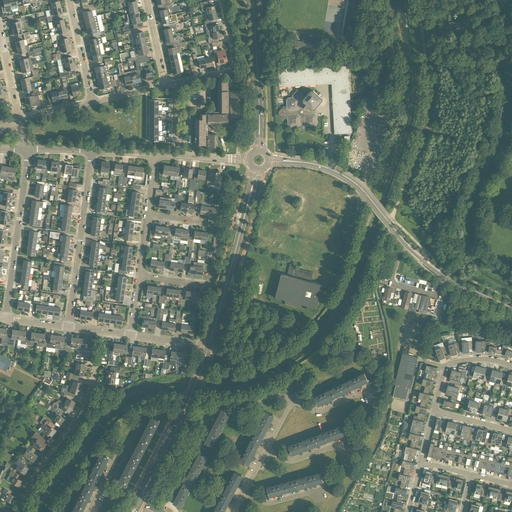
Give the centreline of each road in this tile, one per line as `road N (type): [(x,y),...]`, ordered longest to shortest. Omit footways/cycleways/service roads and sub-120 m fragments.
road 1 (track): [(389,222),(427,111),(429,0)]
road 2 (residential): [(22,511),(37,475),(81,416),(102,332)]
road 3 (residential): [(159,511),(214,407),(291,400)]
road 4 (residential): [(140,277),(207,283),(218,233),(212,223),(148,215)]
road 5 (secondary): [(208,347),(257,170)]
road 6 (residential): [(68,327),(91,151)]
road 7 (residential): [(6,319),(24,149)]
road 8 (residential): [(89,511),(121,446),(148,413),(159,408),(181,417)]
road 9 (secondary): [(254,0),(259,149)]
road 10 (residential): [(165,86),(236,68),(224,0)]
